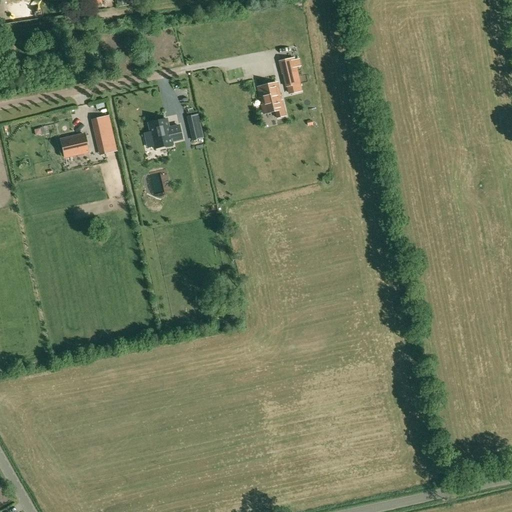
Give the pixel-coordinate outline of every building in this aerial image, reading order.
[(286,87),(300,84),(296,68),(294,60),(294,59),(280,62),(286,87)] [(277,83),(270,85),(264,86),(257,88),(260,99),(262,98),(263,105),(261,105),(263,114),(275,111),(277,118),(285,116),(281,101),(280,101),(279,97),(280,96),(277,83)] [(103,144),(106,154),(116,152),(108,116),(92,120),(98,145),(103,144)] [(150,132),(154,147),(154,149),(172,145),(172,142),(182,140),(179,126),(168,129),(166,120),(148,124),(150,132)] [(202,139),(200,127),(190,129),(193,141),(202,139)] [(65,158),(88,152),(84,135),(61,140),(65,158)]
